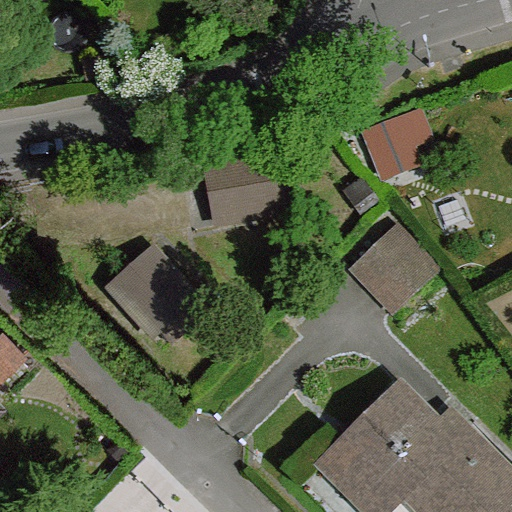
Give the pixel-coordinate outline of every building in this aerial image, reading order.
[(367,130),(389,178),(448,150),(426,103),(367,130)] [(203,154),(216,225),(308,209),(296,138),(203,154)] [(400,224),(351,272),(394,316),(442,268),(400,224)] [(159,258),(118,294),(159,341),(200,305),(159,258)] [(0,376),(0,401),(13,389),(0,376)] [(511,511),(511,475),(417,383),(324,478),(359,511),(405,511),(408,509),(411,511),(511,511)]
